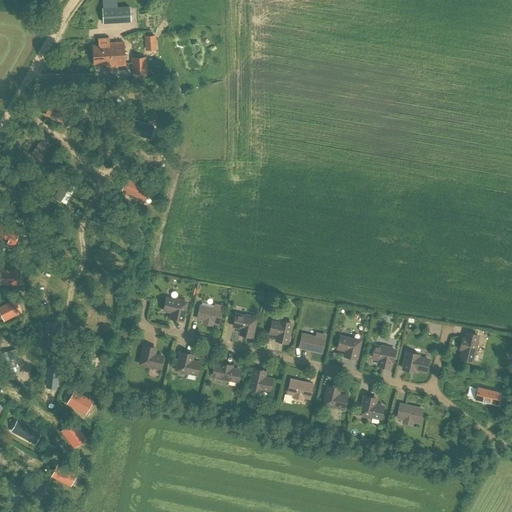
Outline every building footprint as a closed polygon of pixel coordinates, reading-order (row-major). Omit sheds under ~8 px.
[(103,24),(130,22),(130,7),(102,8),(103,24)] [(120,28),(123,36),(135,32),(133,25),(120,28)] [(148,36),(149,51),(160,50),(159,36),(148,36)] [(125,65),(123,42),(110,43),(109,38),(98,38),(98,46),(93,46),(94,66),(106,65),(106,67),(125,65)] [(133,74),(146,73),(145,58),(132,58),(133,74)] [(176,92),(182,91),(180,75),(174,75),(176,92)] [(145,87),(129,93),(134,107),(150,101),(145,87)] [(64,123),(69,108),(49,102),(45,115),(58,119),(58,121),(64,123)] [(84,122),(85,144),(98,143),(97,122),(84,122)] [(156,130),(130,129),(130,141),(156,142),(156,130)] [(107,147),(116,143),(114,138),(105,142),(107,147)] [(31,139),(24,152),(38,160),(46,147),(31,139)] [(137,153),(135,161),(157,167),(159,159),(137,153)] [(20,162),(15,169),(33,181),(38,174),(20,162)] [(6,180),(2,187),(21,198),(25,190),(6,180)] [(149,190),(126,180),(121,191),(145,201),(149,190)] [(64,183),(55,200),(66,206),(76,190),(64,183)] [(4,190),(0,197),(0,204),(12,211),(19,197),(4,190)] [(0,223),(0,241),(4,243),(12,230),(0,223)] [(16,270),(1,269),(0,284),(16,285),(16,270)] [(39,277),(28,284),(39,300),(50,292),(39,277)] [(98,286),(95,296),(112,301),(115,291),(98,286)] [(105,316),(107,303),(85,299),(83,312),(105,316)] [(172,312),(170,318),(182,320),(186,303),(182,302),(182,301),(176,299),(176,301),(167,299),(164,310),(172,312)] [(11,301),(0,307),(0,312),(4,321),(18,314),(11,301)] [(222,308),(221,307),(221,306),(216,305),(216,306),(215,306),(214,310),(200,306),(198,318),(218,323),(222,308)] [(252,336),(256,319),(236,315),(234,326),(245,329),(244,335),(252,336)] [(61,320),(44,324),(49,340),(66,335),(61,320)] [(291,324),(280,322),(280,324),(273,322),(270,333),(281,335),(280,341),(287,342),(291,324)] [(321,352),(325,336),(317,334),(316,338),(302,335),(299,347),(321,352)] [(475,353),(478,342),(476,342),(477,336),(467,334),(465,339),(463,339),(460,349),(463,350),(461,358),(472,360),(473,352),(475,353)] [(348,356),(356,358),(360,341),(341,337),(338,349),(349,351),(348,356)] [(150,366),(159,368),(162,356),(150,354),(151,348),(144,346),(140,364),(144,365),(144,366),(150,367),(150,366)] [(380,347),(375,346),(372,358),(382,360),(381,366),(390,368),(391,362),(392,362),(394,351),(389,349),(389,348),(381,346),(380,347)] [(0,352),(0,355),(5,377),(15,374),(11,358),(18,357),(16,349),(0,352)] [(196,375),(198,368),(199,363),(191,361),(192,355),(181,353),(177,370),(181,371),(181,372),(187,374),(187,373),(196,375)] [(428,360),(418,358),(418,356),(406,353),(403,369),(411,370),(411,368),(425,372),(428,360)] [(213,376),(218,377),(217,379),(228,381),(228,379),(237,381),(239,371),(228,368),(229,366),(221,364),(220,366),(215,365),(213,376)] [(47,385),(46,387),(56,388),(56,386),(58,369),(49,368),(47,385)] [(253,369),(249,387),(254,388),(253,389),(259,390),(260,389),(269,391),(271,379),(260,377),(261,371),(253,369)] [(291,380),(288,393),(294,394),(294,397),(302,399),(302,396),(309,398),(312,385),(291,380)] [(328,386),(324,404),(328,405),(328,406),(334,407),(334,406),(343,408),(346,396),(334,394),(335,388),(328,386)] [(502,393),(478,388),(476,399),(499,405),(502,393)] [(74,391),(67,404),(82,412),(89,400),(74,391)] [(364,397),(360,414),(364,415),(364,416),(370,418),(370,416),(379,418),(382,407),(374,405),(376,399),(364,397)] [(397,417),(419,422),(422,410),(400,405),(397,417)] [(17,421),(12,430),(22,436),(21,437),(27,440),(27,439),(35,443),(40,433),(33,429),(32,430),(27,427),(27,426),(17,421)] [(73,423),(61,431),(72,445),(83,436),(73,423)] [(3,449),(0,454),(0,456),(17,467),(21,460),(3,449)] [(58,464),(52,476),(67,484),(74,471),(58,464)] [(13,489),(11,502),(33,505),(35,492),(13,489)]
